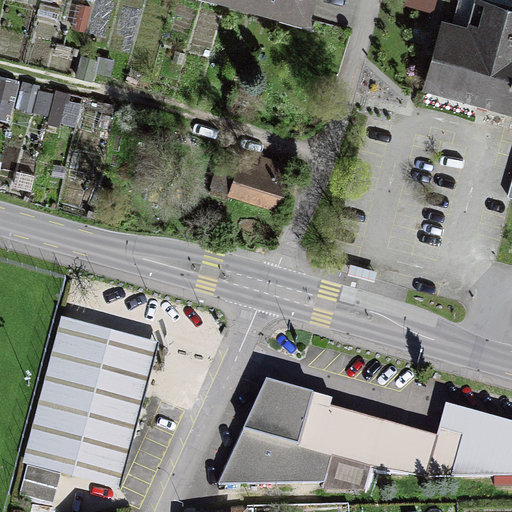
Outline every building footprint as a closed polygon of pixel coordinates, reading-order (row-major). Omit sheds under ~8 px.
[(309,0),(236,0),(305,18),(309,0)] [(511,108),(511,9),(479,0),(478,0),(470,32),(443,24),(426,84),(483,100),(511,108)] [(67,27),(85,31),(91,5),(73,1),(67,27)] [(81,55),(75,77),(92,82),(95,72),(111,76),(115,59),(98,54),(96,59),(81,55)] [(0,74),(0,118),(10,122),(20,82),(16,81),(16,79),(0,74)] [(15,106),(47,115),(53,92),(39,89),(39,88),(34,86),(35,83),(22,79),(15,106)] [(56,89),(49,116),(76,123),(83,101),(77,99),(77,98),(67,95),(67,92),(56,89)] [(233,182),(229,193),(280,208),(293,165),(262,156),(258,171),(221,160),(216,177),(233,182)] [(372,467),(426,477),(511,475),(511,423),(446,405),(437,436),(330,407),(331,400),(266,382),(218,485),(323,483),(322,489),(365,491),(372,467)] [(52,503),(59,474),(26,465),(18,494),(52,503)]
